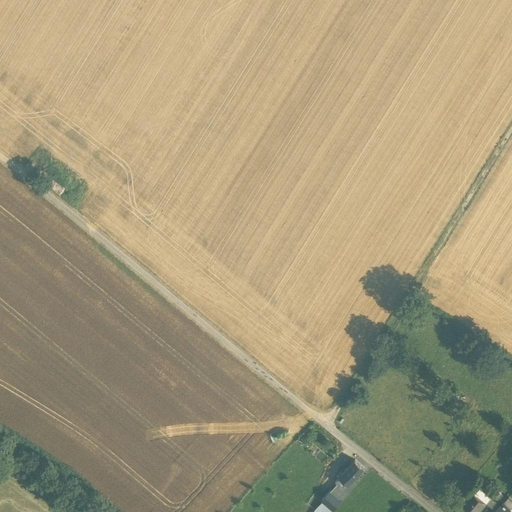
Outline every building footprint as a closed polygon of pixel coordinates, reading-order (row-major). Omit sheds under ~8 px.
[(342,416),(338,422),(343,425),(347,420),(342,416)] [(363,469),(355,460),(339,477),(348,485),(352,481),(363,469)] [(348,485),(339,477),(334,482),(337,484),(330,492),(341,502),(356,485),(352,481),(348,485)] [(478,485),(472,492),(485,503),(485,504),(492,496),(478,485)] [(492,496),(485,504),(490,508),(491,507),(497,500),(501,495),(496,491),(492,496)] [(341,502),(330,492),(321,501),(333,511),(341,502)] [(485,503),(472,492),(462,504),(471,511),(477,511),(485,503)] [(511,511),(511,499),(509,497),(495,511),(511,511)] [(501,503),(497,500),(491,507),(494,511),(501,503)] [(331,511),(333,511),(321,501),(314,510),(316,511),(331,511)]
